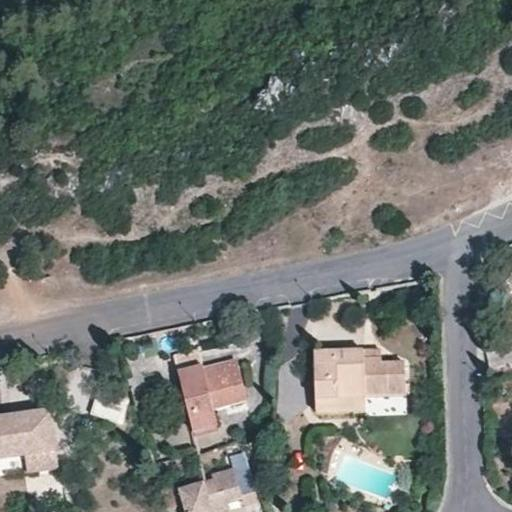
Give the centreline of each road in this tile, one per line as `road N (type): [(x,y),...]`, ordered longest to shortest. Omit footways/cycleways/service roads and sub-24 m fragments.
road 1 (residential): [(0,337),(458,243)]
road 2 (residential): [(458,243),(470,484),(462,511)]
